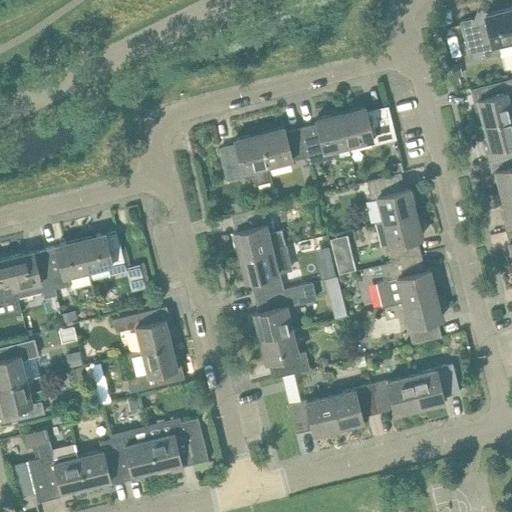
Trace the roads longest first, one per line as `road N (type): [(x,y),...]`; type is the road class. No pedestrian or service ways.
road 1 (residential): [(508,426),(413,53)]
road 2 (residential): [(249,491),(167,173)]
road 3 (residential): [(167,173),(162,125),(181,111),(413,53)]
road 4 (residential): [(249,491),(508,426)]
road 5 (unclassified): [(0,114),(233,0)]
road 6 (residential): [(0,216),(167,173)]
